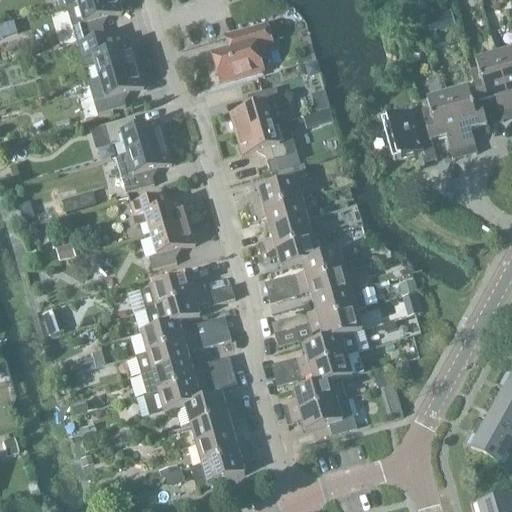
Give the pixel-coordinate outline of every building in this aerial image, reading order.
[(63,0),(66,9),(78,5),(96,0),(63,0)] [(96,0),(78,5),(66,9),(77,46),(105,38),(101,22),(122,16),(117,0),(96,0)] [(272,47),(267,28),(226,40),(230,53),(213,58),(221,85),(263,73),(257,51),(272,47)] [(105,38),(77,46),(84,71),(96,68),(100,80),(138,70),(131,48),(115,53),(111,37),(105,38)] [(511,53),(497,58),(511,111),(511,53)] [(479,72),(471,74),(477,97),(478,97),(480,105),(481,105),(496,101),(502,124),(511,120),(511,111),(497,58),(476,64),(479,72)] [(103,93),(92,97),(98,117),(126,109),(122,97),(144,91),(138,70),(100,80),(103,93)] [(251,110),(230,117),(236,138),(274,127),(286,124),(276,91),(248,99),(251,110)] [(468,91),(448,97),(466,159),(478,156),(471,133),(487,128),(481,105),(480,105),(478,97),(477,97),(470,99),(468,91)] [(428,103),(419,105),(422,113),(424,121),(426,121),(432,144),(447,140),(454,163),(466,159),(448,97),(428,103)] [(411,116),(383,124),(394,163),(422,156),(425,166),(437,163),(432,144),(426,121),(424,121),(414,124),(411,116)] [(128,158),(166,147),(160,125),(138,131),(135,119),(107,128),(113,148),(124,145),(128,158)] [(274,127),(236,138),(242,159),(264,153),(267,165),(277,162),(292,158),(297,156),(288,123),(286,124),(274,127)] [(172,168),(166,147),(128,158),(116,161),(126,196),(155,188),(151,174),(172,168)] [(267,165),(271,177),(272,177),(298,169),(301,168),(297,156),(292,158),(277,162),(267,165)] [(263,204),(248,208),(250,218),(303,202),(297,183),(302,181),(298,169),(272,177),(275,188),(259,193),(263,204)] [(151,238),(189,227),(183,206),(169,210),(165,198),(130,208),(136,228),(147,225),(151,238)] [(303,202),(250,218),(253,227),(268,223),(271,233),(308,222),(303,202)] [(273,243),(259,247),(262,256),(314,241),(308,222),(271,233),(273,243)] [(189,227),(151,238),(157,258),(149,261),(153,273),(177,266),(174,254),(195,248),(189,227)] [(314,241),(262,256),(264,266),(279,262),(282,273),(303,267),(320,262),(319,260),(328,258),(322,239),(314,241)] [(57,264),(75,259),(72,249),(54,255),(57,264)] [(291,280),(282,283),(285,294),(295,291),(346,276),(340,254),(328,258),(319,260),(320,262),(303,267),(306,278),(292,282),(291,280)] [(295,291),(285,294),(288,305),(298,302),(297,301),(312,297),(315,306),(352,296),(362,293),(356,273),(346,276),(295,291)] [(142,296),(147,315),(210,297),(210,296),(207,288),(192,292),(189,282),(142,296)] [(147,315),(153,334),(153,335),(180,327),(181,327),(201,321),(198,311),(212,307),(213,310),(236,303),(232,290),(210,296),(210,297),(147,315)] [(317,315),(273,328),(276,339),(303,331),(306,330),(358,315),(367,312),(362,293),(352,296),(315,306),(317,315)] [(424,316),(418,296),(409,299),(415,318),(424,316)] [(303,331),(276,339),(280,352),(324,340),(326,345),(326,346),(343,341),(344,341),(353,338),(364,335),(358,315),(306,330),(303,331)] [(180,327),(153,335),(153,334),(144,336),(150,357),(201,342),(216,338),(212,325),(191,331),(183,334),(181,327),(180,327)] [(138,360),(144,380),(191,366),(188,356),(233,343),(230,334),(150,357),(138,360)] [(276,369),(272,370),(275,381),(295,375),(348,359),(349,359),(358,356),(353,338),(344,341),(343,341),(326,346),(326,345),(305,351),(307,359),(276,369)] [(295,375),(275,381),(278,391),(313,381),(315,389),(333,384),(333,385),(342,382),(354,379),(349,359),(348,359),(295,375)] [(191,366),(144,380),(149,399),(158,397),(234,375),(230,360),(201,369),(203,374),(194,376),(191,366)] [(238,387),(234,375),(158,397),(149,399),(145,401),(151,421),(164,417),(187,410),(187,409),(202,404),(200,395),(208,393),(209,396),(238,387)] [(511,375),(498,400),(511,407),(511,375)] [(284,410),(283,411),(286,419),(286,420),(339,405),(348,402),(342,382),(333,385),(333,384),(315,389),(296,395),(299,406),(284,410)] [(395,388),(377,389),(378,419),(396,418),(395,388)] [(187,410),(193,429),(244,415),(241,405),(227,409),(223,398),(202,404),(187,409),(187,410)] [(511,407),(498,400),(484,424),(511,439),(511,407)] [(339,405),(286,420),(289,430),(304,425),(307,436),(331,429),(334,440),(359,433),(355,422),(349,402),(348,402),(339,405)] [(193,429),(199,449),(236,438),(233,428),(246,424),(244,415),(193,429)] [(511,439),(484,424),(471,449),(501,466),(510,448),(511,449),(511,439)] [(199,449),(204,468),(255,454),(252,445),(239,449),(236,438),(199,449)] [(193,472),(199,492),(247,478),(244,467),(258,463),(255,454),(204,468),(193,472)] [(182,475),(165,480),(168,491),(185,486),(182,475)] [(511,511),(511,495),(477,506),(479,511),(511,511)]
